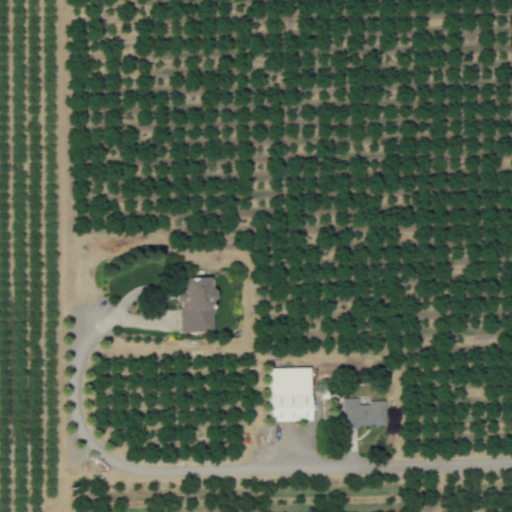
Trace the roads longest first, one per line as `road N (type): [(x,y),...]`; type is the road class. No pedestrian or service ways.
road 1 (track): [(239,470),(253,431),(246,270),(223,258),(76,237),(64,227)]
road 2 (track): [(73,359),(58,0)]
